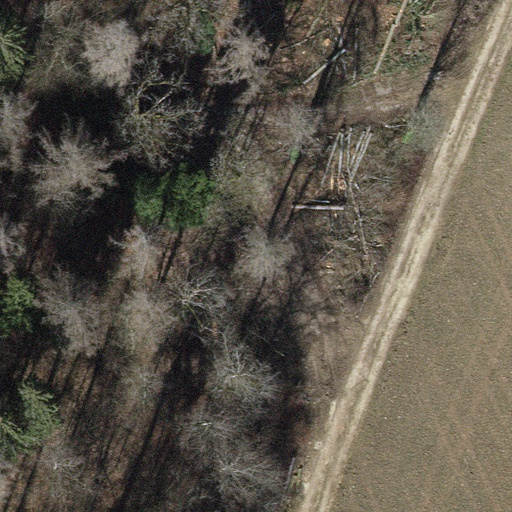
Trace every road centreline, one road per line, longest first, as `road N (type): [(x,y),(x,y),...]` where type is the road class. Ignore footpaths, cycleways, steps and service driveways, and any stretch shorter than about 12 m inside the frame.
road 1 (track): [(16,0),(209,111),(312,277),(336,491)]
road 2 (track): [(329,511),(511,36)]
road 3 (track): [(209,111),(358,96),(511,37)]
